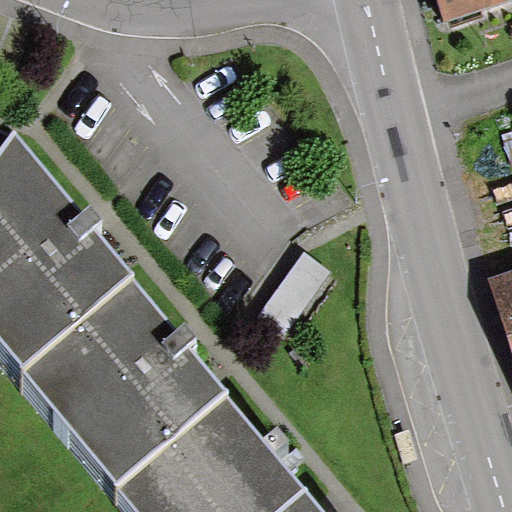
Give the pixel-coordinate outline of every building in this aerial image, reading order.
[(511,0),(434,0),(444,30),(511,7),(511,0)] [(0,362),(39,410),(137,329),(0,163),(0,362)] [(511,274),(490,282),(511,357),(511,274)] [(39,410),(124,511),(151,511),(233,445),(137,329),(39,410)] [(289,511),(233,445),(151,511),(289,511)]
